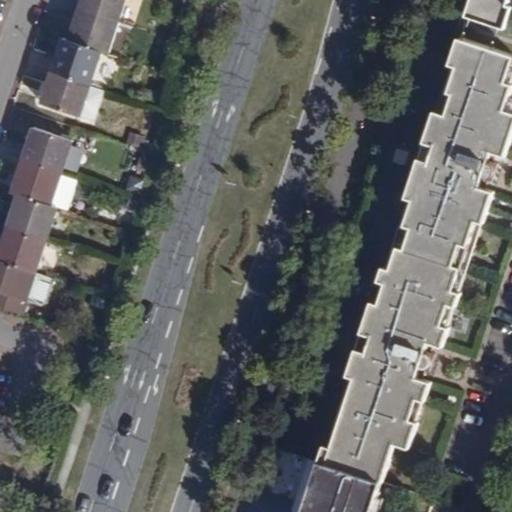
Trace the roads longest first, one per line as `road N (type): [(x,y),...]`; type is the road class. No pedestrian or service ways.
road 1 (secondary): [(262,0),(92,511)]
road 2 (secondary): [(189,511),(356,0)]
road 3 (residential): [(511,367),(463,511)]
